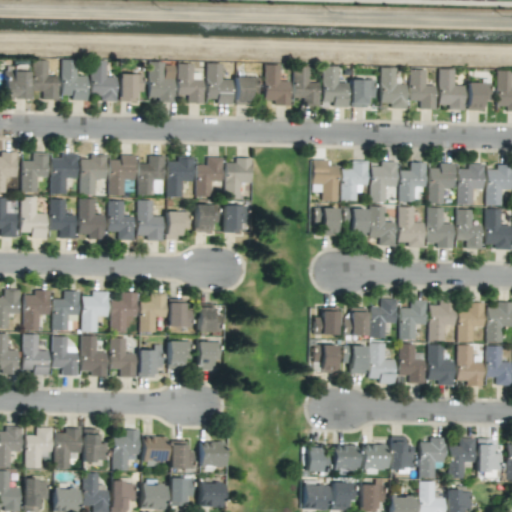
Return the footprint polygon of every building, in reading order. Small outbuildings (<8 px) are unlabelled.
[(84,101),(84,76),(75,76),(75,60),(59,59),(58,95),(68,96),(68,100),(84,101)] [(39,99),(55,100),(56,76),(45,76),(45,61),(30,60),(29,91),(40,91),(39,99)] [(104,61),(88,60),(87,95),(98,96),(98,101),(113,102),(113,77),(103,76),(104,61)] [(172,63),(146,63),(145,98),(157,98),(157,102),(171,103),(172,63)] [(230,80),(219,79),(220,63),(204,63),(203,99),(213,99),(213,104),(229,104),(230,80)] [(200,80),(190,80),(190,64),(174,64),(174,95),(184,95),(185,103),(201,103),(200,80)] [(271,105),(287,106),(287,82),(277,82),(278,65),(262,65),(261,101),(271,101),(271,105)] [(306,82),(306,67),(291,66),(290,104),(316,105),(316,83),(306,82)] [(345,82),(336,82),(336,66),(320,66),(319,107),(345,108),(345,82)] [(2,99),(27,99),(27,68),(3,67),(2,99)] [(377,103),(387,103),(387,108),(403,109),(404,84),(393,84),(393,68),(378,67),(377,103)] [(422,85),(422,70),(407,69),(406,101),(416,101),(416,109),(432,110),(432,86),(422,85)] [(462,86),(451,85),(451,69),(435,69),(435,104),(445,105),(445,109),(461,110),(462,86)] [(511,111),(511,87),(509,87),(509,71),(494,70),(493,106),(503,106),(503,111),(511,111)] [(132,102),(133,92),(139,92),(140,74),(116,74),(116,101),(132,102)] [(232,104),(248,105),(248,92),(255,92),(255,77),(232,77),(232,104)] [(347,107),(364,107),(365,98),(371,98),(371,80),(348,79),(347,107)] [(463,110),(479,111),(480,100),(486,101),(486,83),(464,82),(463,110)] [(0,192),(2,192),(2,177),(12,177),(13,152),(0,152),(0,192)] [(45,153),(29,152),(29,161),(18,160),(17,192),(34,192),(34,177),(45,177),(45,153)] [(74,154),(58,153),(58,158),(48,158),(47,194),(62,194),(63,178),(73,178),(74,154)] [(76,194),(91,194),(92,179),(103,179),(103,155),(87,154),(87,159),(77,159),(76,194)] [(132,179),(131,155),(116,155),(116,159),(105,160),(106,195),(121,195),(121,180),(132,179)] [(145,164),(134,163),(134,194),(159,195),(160,156),(145,155),(145,164)] [(178,197),(179,181),(189,182),(190,156),(174,156),(174,162),(164,161),(163,196),(178,197)] [(218,182),(219,157),(203,157),(203,165),(193,165),(192,196),(207,196),(208,181),(218,182)] [(232,163),(221,163),(221,198),(237,198),(237,183),(248,183),(248,158),(232,158),(232,163)] [(324,160),(309,159),(308,192),(318,192),(318,201),(334,201),(335,165),(324,165),(324,160)] [(365,161),(349,160),(349,170),(338,169),(337,200),(353,200),(353,184),(364,184),(365,161)] [(367,166),(366,202),(382,202),(382,186),(393,186),(393,162),(377,161),(377,166),(367,166)] [(422,186),(422,163),(406,162),(406,171),(396,170),(395,201),(410,202),(410,186),(422,186)] [(451,163),(435,163),(435,168),(425,167),(424,203),(440,204),(440,188),(451,188),(451,163)] [(480,164),(464,163),(464,168),(454,168),(453,204),(469,204),(469,188),(480,189),(480,164)] [(499,205),(499,189),(509,190),(509,165),(493,164),(492,169),(483,169),(482,205),(499,205)] [(0,237),(12,237),(13,213),(3,213),(3,198),(0,197),(0,237)] [(33,197),(17,197),(17,233),(27,233),(27,238),(43,238),(43,213),(33,213),(33,197)] [(72,215),(62,215),(62,199),(47,199),(46,230),(56,230),(56,238),(72,239),(72,215)] [(100,239),(101,215),(91,215),(91,199),(75,199),(75,234),(85,234),(84,239),(100,239)] [(104,232),(114,232),(114,240),(130,240),(130,216),(120,216),(120,201),(105,200),(104,232)] [(149,200),(133,200),(133,235),(143,236),(143,241),(159,241),(159,217),(149,216),(149,200)] [(191,231),(207,231),(207,222),(213,222),(214,205),(191,204),(191,231)] [(220,233),(236,233),(236,223),(245,223),(245,206),(220,205),(220,233)] [(365,238),(376,238),(376,246),(391,246),(392,222),(382,222),(382,207),(366,206),(365,238)] [(420,247),(421,223),(411,223),(411,207),(395,206),(394,242),(404,242),(404,247),(420,247)] [(333,235),(334,208),(311,207),(310,225),(319,225),(319,235),(333,235)] [(347,234),(363,234),(363,208),(347,208),(347,234)] [(449,248),(450,224),(440,223),(440,208),(424,208),(423,244),(433,244),(433,248),(449,248)] [(453,241),(462,241),(462,249),(478,249),(478,225),(469,225),(469,209),(452,210),(453,241)] [(482,209),(481,244),(491,244),(491,249),(507,250),(508,225),(497,225),(497,209),(482,209)] [(162,239),(176,239),(177,228),(185,228),(185,212),(162,212),(162,239)] [(0,328),(5,328),(5,313),(16,314),(16,289),(0,289),(0,295),(0,328)] [(36,315),(46,315),(47,290),(30,290),(30,295),(20,294),(20,330),(35,331),(36,315)] [(49,298),(49,330),(64,330),(64,314),(75,314),(76,291),(60,291),(60,298),(49,298)] [(105,291),(89,291),(89,296),(78,296),(78,331),(94,332),(94,316),(105,316),(105,291)] [(122,332),(123,320),(133,321),(133,292),(118,292),(117,300),(107,300),(106,332),(122,332)] [(162,318),(163,293),(147,293),(147,302),(136,302),(135,332),(151,332),(152,317),(162,318)] [(382,323),(392,323),(393,299),(377,298),(376,307),(366,306),(365,338),(382,339),(382,323)] [(188,327),(188,310),(181,310),(181,299),(165,299),(164,327),(188,327)] [(395,339),(412,339),(412,324),(422,325),(423,300),(407,300),(407,308),(396,308),(395,339)] [(424,340),(440,341),(440,325),(451,325),(451,302),(434,302),(434,305),(425,305),(424,340)] [(453,341),(469,342),(470,327),(480,327),(481,303),(465,302),(464,311),(454,311),(453,341)] [(482,342),(498,342),(498,326),(509,327),(510,302),(492,302),(492,308),(483,307),(482,342)] [(210,307),(194,307),(193,331),(216,332),(216,314),(210,314),(210,307)] [(334,335),(334,307),(318,307),(318,317),(311,317),(310,334),(334,335)] [(363,335),(363,308),(347,308),(347,318),(340,318),(339,335),(363,335)] [(0,374),(14,375),(15,350),(4,350),(4,334),(0,333),(0,374)] [(35,334),(19,334),(19,370),(29,370),(29,375),(45,376),(45,351),(35,350),(35,334)] [(102,377),(103,352),(92,352),(93,336),(77,335),(76,371),(86,371),(86,376),(102,377)] [(48,368),(58,368),(58,376),(73,376),(74,353),(64,352),(64,337),(49,336),(48,368)] [(132,377),(132,353),(122,353),(122,338),(106,338),(106,369),(116,369),(116,377),(132,377)] [(180,359),(186,359),(187,341),(164,340),(163,368),(179,368),(180,359)] [(193,369),(215,370),(216,342),(193,341),(193,369)] [(382,343),(366,343),(365,378),(375,379),(375,384),(390,384),(391,359),(381,359),(382,343)] [(158,368),(158,344),(150,344),(150,350),(135,350),(134,377),(151,377),(151,367),(158,368)] [(316,373),(333,373),(333,345),(310,344),(310,364),(316,364),(316,373)] [(411,344),(395,344),(396,376),(404,375),(405,383),(421,383),(421,359),(411,360),(411,344)] [(424,344),(423,380),(434,380),(434,385),(450,385),(450,360),(439,360),(440,345),(424,344)] [(346,363),(346,373),(362,374),(363,346),(339,345),(339,363),(346,363)] [(479,386),(479,362),(469,362),(469,345),(453,345),(453,380),(463,380),(463,386),(479,386)] [(482,378),(492,377),(493,385),(508,385),(508,362),(498,362),(498,346),(482,346),(482,378)] [(0,466),(6,467),(7,451),(17,452),(18,427),(2,426),(2,431),(0,431),(0,466)] [(21,467),(37,468),(37,456),(47,457),(48,428),(32,427),(32,435),(22,435),(21,467)] [(50,468),(66,469),(67,452),(77,452),(77,428),(61,428),(61,433),(51,433),(50,468)] [(95,429),(80,429),(79,460),(102,461),(103,443),(95,443),(95,429)] [(124,470),(124,460),(134,460),(135,430),(120,429),(120,438),(109,437),(108,470),(124,470)] [(138,461),(162,462),(163,437),(138,436),(138,461)] [(386,472),(409,472),(410,446),(402,446),(402,437),(387,436),(386,472)] [(415,478),(430,478),(431,462),(440,462),(441,437),(426,437),(426,442),(415,442),(415,478)] [(471,438),(455,438),(455,446),(444,445),(444,478),(460,479),(460,462),(471,462),(471,438)] [(489,453),(489,438),(473,439),(473,474),(497,474),(497,453),(489,453)] [(190,469),(190,451),(182,451),(183,441),(166,441),(165,468),(190,469)] [(195,466),(220,466),(221,442),(196,441),(195,466)] [(511,479),(511,442),(503,442),(502,480),(511,479)] [(357,468),(382,468),(383,445),(358,444),(357,468)] [(353,445),(329,445),(329,468),(353,469),(353,445)] [(325,472),(325,449),(302,449),(302,472),(325,472)] [(0,511),(16,511),(16,487),(6,487),(6,471),(0,470),(0,511)] [(103,511),(104,485),(94,485),(94,474),(79,473),(78,506),(89,506),(88,511),(103,511)] [(188,496),(188,478),(165,478),(165,505),(182,506),(182,496),(188,496)] [(35,511),(36,498),(44,498),(44,479),(21,479),(20,511),(35,511)] [(106,511),(122,511),(122,501),(129,501),(129,480),(107,479),(106,511)] [(194,507),(218,507),(219,481),(195,481),(194,507)] [(440,511),(440,498),(430,498),(431,482),(415,481),(414,511),(440,511)] [(327,510),(344,510),(344,500),(350,500),(350,483),(328,482),(327,510)] [(298,509),(323,510),(323,484),(299,483),(298,509)] [(161,510),(161,484),(136,484),(136,510),(161,510)] [(356,511),(372,511),(373,502),(378,502),(378,484),(356,484),(356,511)] [(50,486),(49,511),(73,511),(74,487),(50,486)] [(458,511),(459,509),(467,509),(467,489),(443,489),(443,511),(458,511)] [(385,511),(410,511),(410,496),(385,496),(385,511)]
